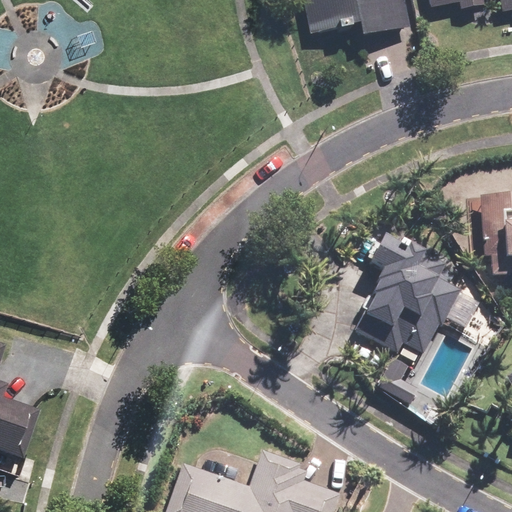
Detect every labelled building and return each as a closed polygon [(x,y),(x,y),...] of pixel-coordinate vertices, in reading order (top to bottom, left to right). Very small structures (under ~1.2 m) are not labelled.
[(402,0),(302,0),(310,37),(363,26),(366,40),(409,30),(402,0)] [(511,0),(433,0),(434,5),(460,0),(463,0),(465,13),(486,9),(483,0),(503,0),(505,13),(511,11),(511,0)] [(500,196),(480,195),(478,255),(497,255),(496,274),(511,275),(511,191),(500,191),(500,196)] [(415,253),(385,238),(372,263),(387,271),(353,335),(395,358),(402,346),(419,355),(459,280),(443,271),(447,263),(418,248),(415,253)] [(511,372),(503,377),(511,391),(511,372)] [(0,451),(15,457),(32,409),(0,397),(0,393),(4,383),(0,381),(0,451)] [(247,489),(183,462),(162,511),(332,511),(340,494),(305,480),(308,473),(296,468),(299,462),(264,448),(247,489)]
